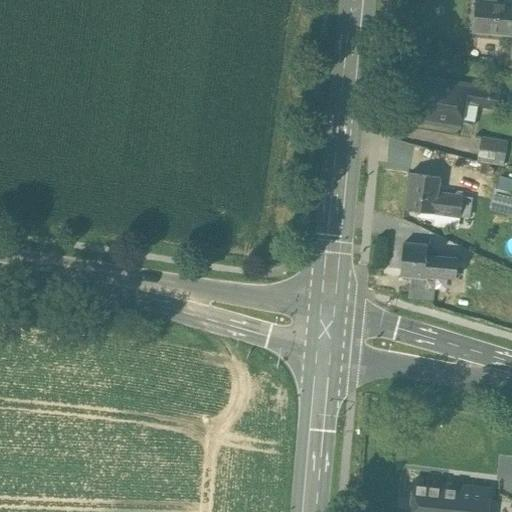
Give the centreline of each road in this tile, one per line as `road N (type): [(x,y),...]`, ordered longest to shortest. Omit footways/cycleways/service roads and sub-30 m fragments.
road 1 (tertiary): [(0,267),(105,280),(329,331)]
road 2 (secondary): [(329,331),(361,0)]
road 3 (tertiary): [(329,331),(511,372)]
road 4 (secondary): [(313,511),(329,331)]
